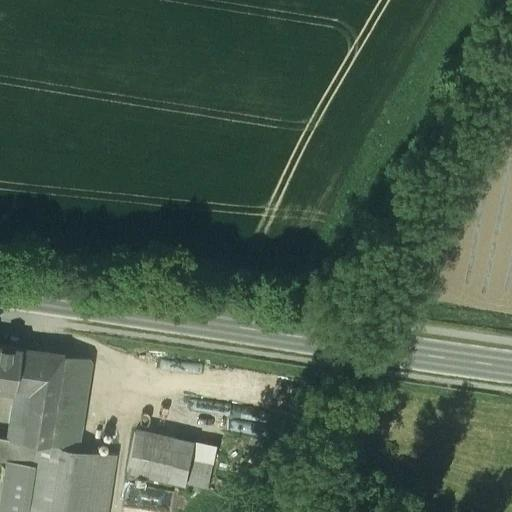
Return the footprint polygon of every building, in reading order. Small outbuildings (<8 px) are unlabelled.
[(14,386),(20,346),(0,342),(0,384),(10,386),(14,386)] [(20,346),(14,386),(29,389),(35,348),(20,346)] [(35,348),(29,389),(21,438),(34,440),(48,442),(62,352),(35,348)] [(88,356),(62,352),(48,442),(74,446),(88,356)] [(29,389),(14,386),(10,386),(1,435),(21,438),(29,389)] [(192,443),(133,431),(125,470),(184,483),(190,455),(192,443)] [(0,458),(7,460),(30,463),(34,440),(21,438),(1,435),(0,434),(0,458)] [(74,448),(74,446),(48,442),(34,440),(30,463),(22,511),(82,511),(92,451),(74,448)] [(92,451),(82,511),(106,511),(115,454),(92,451)] [(190,455),(184,483),(206,487),(212,460),(190,455)] [(0,511),(22,511),(30,463),(7,460),(4,469),(0,493),(0,511)]
